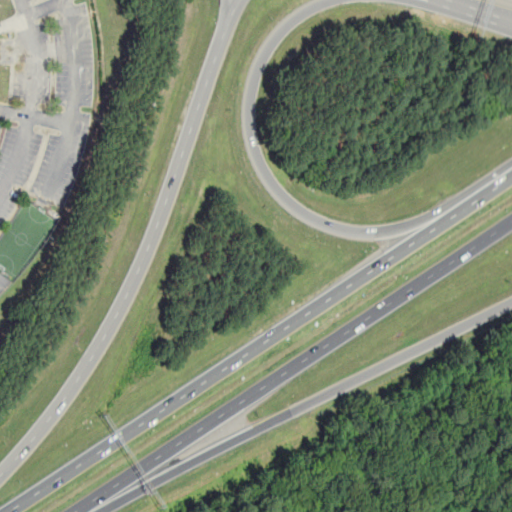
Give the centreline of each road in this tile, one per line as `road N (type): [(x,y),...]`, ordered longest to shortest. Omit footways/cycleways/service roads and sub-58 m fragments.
road 1 (motorway): [(452,211),(6,511)]
road 2 (motorway): [(237,0),(110,325),(60,403),(0,472)]
road 3 (motorway): [(74,511),(511,219)]
road 4 (motorway): [(80,511),(511,302)]
road 5 (motorway): [(452,211),(395,228),(348,230),(302,213),(264,176),(251,147),(252,81),(291,20),(335,0)]
